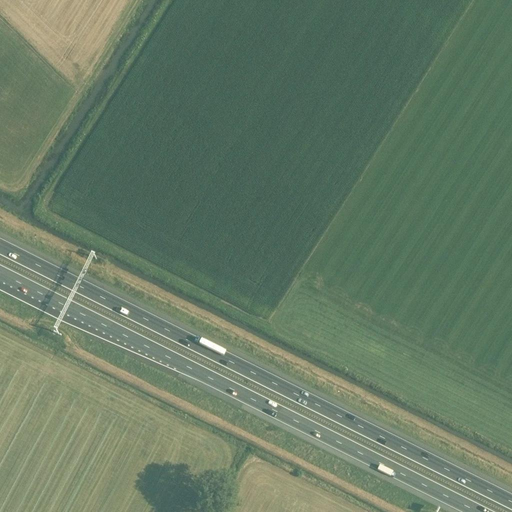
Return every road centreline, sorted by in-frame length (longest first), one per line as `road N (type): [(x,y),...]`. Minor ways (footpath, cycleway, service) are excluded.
road 1 (motorway): [(506,500),(446,445),(267,342),(174,268),(0,94)]
road 2 (motorway): [(506,500),(0,246)]
road 3 (motorway): [(0,274),(252,400)]
road 4 (motorway): [(0,305),(196,396),(252,400)]
road 5 (motorway): [(252,400),(475,511)]
